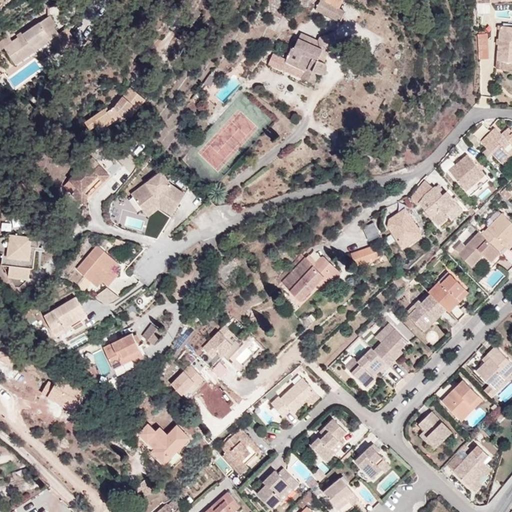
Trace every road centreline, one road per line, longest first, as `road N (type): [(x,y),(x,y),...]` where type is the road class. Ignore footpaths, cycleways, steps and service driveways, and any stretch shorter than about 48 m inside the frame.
road 1 (residential): [(226,214),(429,167),(473,116),(511,113)]
road 2 (residential): [(226,214),(218,195),(297,134),(330,81),(353,70),(374,42),(367,31)]
road 3 (residential): [(399,444),(394,425),(405,410),(511,301)]
